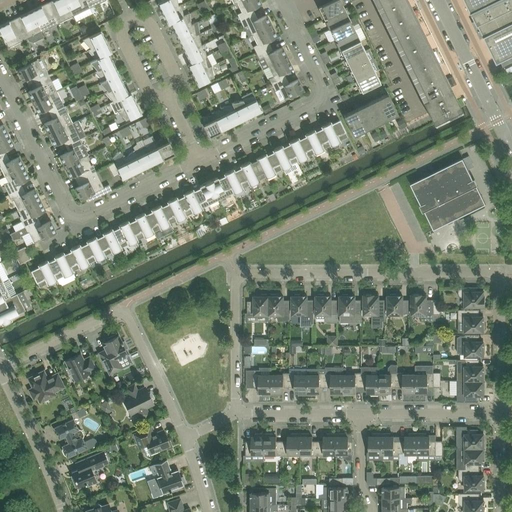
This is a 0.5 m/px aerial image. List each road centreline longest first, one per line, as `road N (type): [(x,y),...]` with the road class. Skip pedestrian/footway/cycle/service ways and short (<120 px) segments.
road 1 (residential): [(500,414),(495,275),(244,270),(235,274),(236,413)]
road 2 (residential): [(199,161),(83,219),(68,216),(0,75)]
road 3 (residential): [(279,0),(322,94),(199,161)]
road 4 (residential): [(167,98),(174,73),(152,28),(136,20),(126,25),(123,42),(145,88),(161,99)]
road 5 (residential): [(65,511),(0,370)]
road 6 (tertiary): [(502,130),(438,0)]
road 7 (residential): [(186,437),(120,309)]
road 8 (residential): [(361,415),(500,414)]
road 9 (residential): [(0,369),(120,309)]
road 10 (residential): [(236,413),(361,415)]
